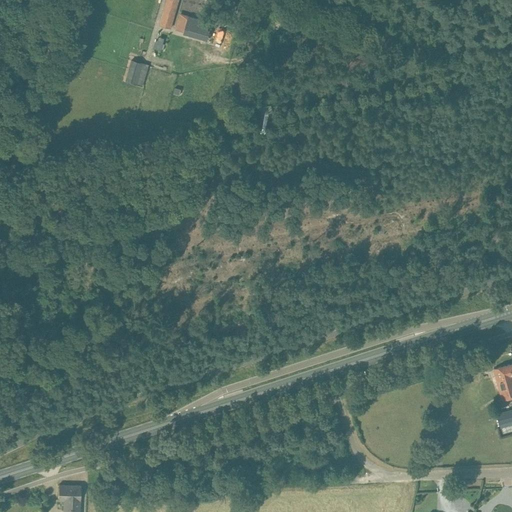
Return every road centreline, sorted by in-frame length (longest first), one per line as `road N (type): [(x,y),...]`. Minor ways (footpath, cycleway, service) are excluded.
road 1 (primary): [(0,478),(511,311)]
road 2 (unclassified): [(511,471),(393,477),(355,451),(340,404)]
